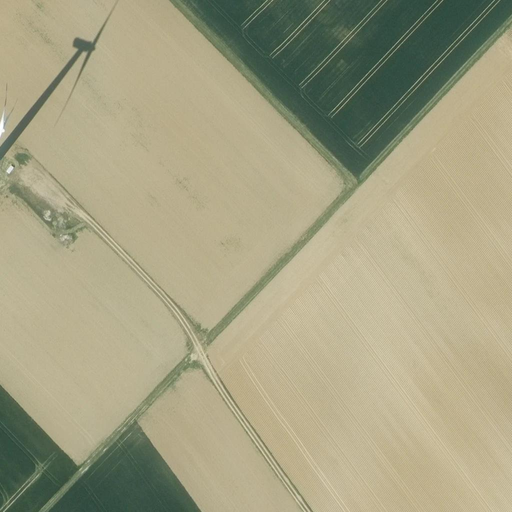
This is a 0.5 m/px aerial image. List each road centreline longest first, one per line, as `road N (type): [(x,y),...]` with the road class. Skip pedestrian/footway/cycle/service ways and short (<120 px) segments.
road 1 (track): [(176,0),(357,181),(511,19)]
road 2 (track): [(43,511),(357,181)]
